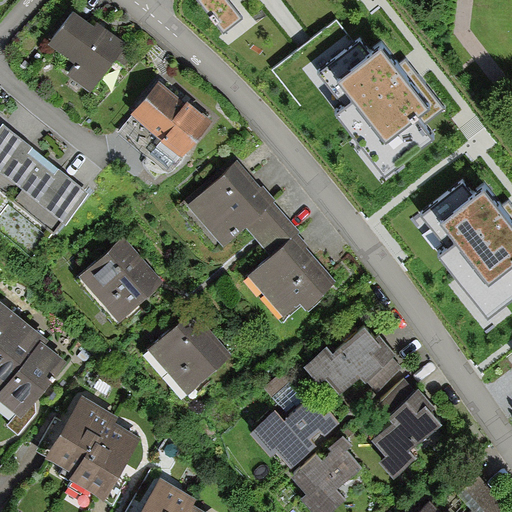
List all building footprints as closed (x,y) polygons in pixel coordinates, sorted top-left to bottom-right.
[(237,0),(203,0),(225,30),(248,14),(237,0)] [(93,85),(129,41),(99,17),(95,22),(76,7),(53,36),(82,59),(73,70),(93,85)] [(177,154),(212,112),(186,90),(182,94),(163,78),(136,110),(165,134),(159,140),(177,154)] [(366,149),(394,188),(481,125),(454,86),(366,149)] [(66,225),(90,195),(58,169),(34,149),(0,122),(0,212),(8,202),(51,235),(62,221),(66,225)] [(249,221),(276,197),(240,156),(191,198),(227,240),(249,221)] [(435,229),(472,278),(511,247),(511,223),(486,190),(435,229)] [(275,251),(299,231),(302,228),(276,197),(249,221),(275,251)] [(82,270),(122,313),(164,275),(124,231),(82,270)] [(254,270),(287,308),(304,294),(309,299),(337,275),(299,231),(275,251),(254,270)] [(47,340),(51,335),(2,296),(0,298),(0,388),(4,392),(47,340)] [(150,343),(190,387),(233,350),(194,305),(150,343)] [(377,384),(402,362),(367,321),(335,349),(329,342),(308,359),(322,376),(329,370),(343,387),(364,369),(377,384)] [(2,396),(23,413),(68,358),(47,340),(4,392),(2,396)] [(382,453),(397,471),(418,455),(412,447),(444,421),(406,375),(380,395),(397,415),(374,434),(387,449),(382,453)] [(68,471),(103,490),(136,429),(113,417),(117,409),(80,390),(47,452),(71,465),(68,471)] [(281,444),(296,460),(343,417),(332,406),(327,410),(313,395),(290,416),(279,404),(255,426),(276,449),(281,444)] [(357,476),(368,466),(351,446),(357,440),(347,429),(333,441),(336,445),(325,455),(320,449),(296,470),(310,486),(304,491),(322,511),(327,511),(349,493),(341,483),(354,471),(357,476)] [(494,511),(505,511),(511,507),(479,472),(468,483),(494,511)] [(214,511),(194,501),(198,494),(162,475),(141,511),(214,511)] [(414,511),(448,511),(431,495),(414,511)]
